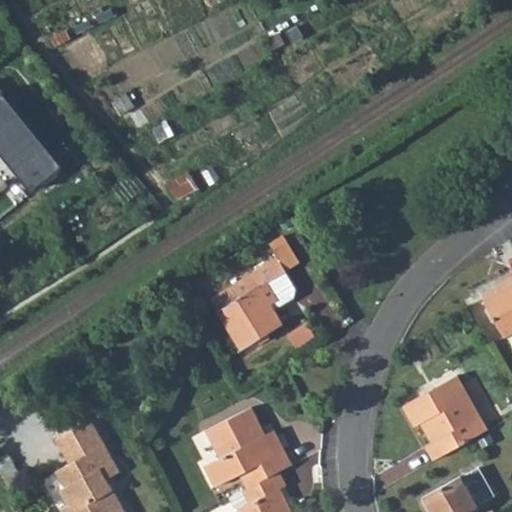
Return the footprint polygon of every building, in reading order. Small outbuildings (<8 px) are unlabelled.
[(277,256),(285,269),(296,261),(284,241),(272,249),(277,256)] [(266,282),(285,269),(277,256),(212,298),(242,347),(284,320),(275,307),(273,303),(277,299),(266,282)] [(273,303),(275,307),(294,296),(296,286),(285,269),(266,282),(277,299),(273,303)] [(511,283),(486,298),(508,338),(511,335),(511,283)] [(291,332),(300,346),(318,334),(309,321),(291,332)] [(425,438),(437,460),(491,428),(460,374),(407,405),(415,421),(422,417),(431,434),(425,438)] [(228,494),(232,502),(283,476),(296,470),(284,445),(274,450),(259,417),(214,438),(228,469),(213,476),(222,496),(228,494)] [(65,510),(65,511),(127,511),(112,482),(98,454),(111,447),(98,422),(63,440),(80,466),(66,472),(73,489),(67,491),(73,507),(65,510)] [(98,454),(112,482),(125,474),(111,447),(98,454)] [(430,511),(476,511),(481,508),(480,506),(497,497),(481,469),(464,478),(463,477),(423,500),(430,511)] [(232,502),(236,511),(292,511),(284,496),(291,492),(283,476),(232,502)]
